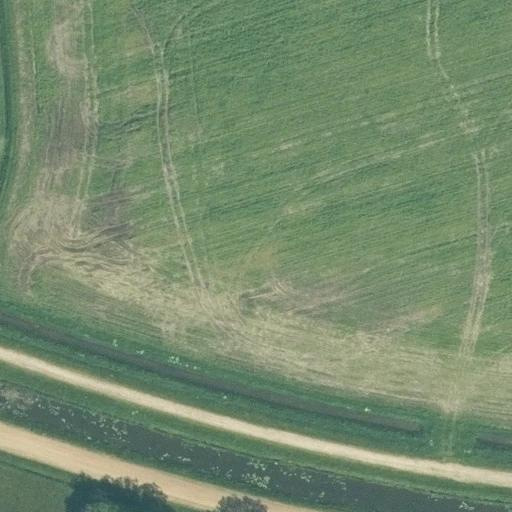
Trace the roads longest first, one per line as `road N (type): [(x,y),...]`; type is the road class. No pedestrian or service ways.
road 1 (track): [(511,474),(413,463),(0,356)]
road 2 (track): [(0,436),(274,511)]
